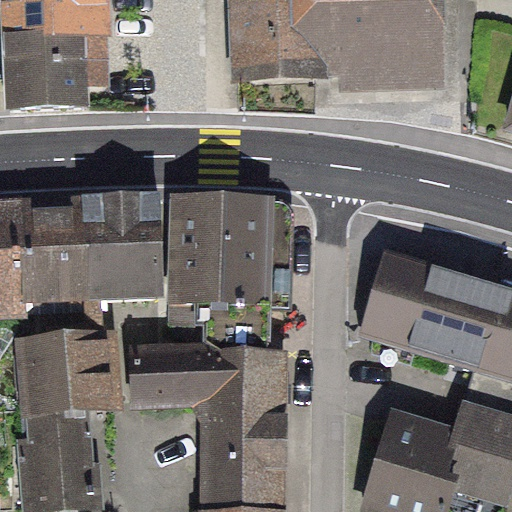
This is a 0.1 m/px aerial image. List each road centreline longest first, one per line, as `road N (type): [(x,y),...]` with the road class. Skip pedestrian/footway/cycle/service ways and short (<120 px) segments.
road 1 (residential): [(331,511),(338,164)]
road 2 (primary): [(0,164),(338,164)]
road 3 (primary): [(338,164),(511,198)]
